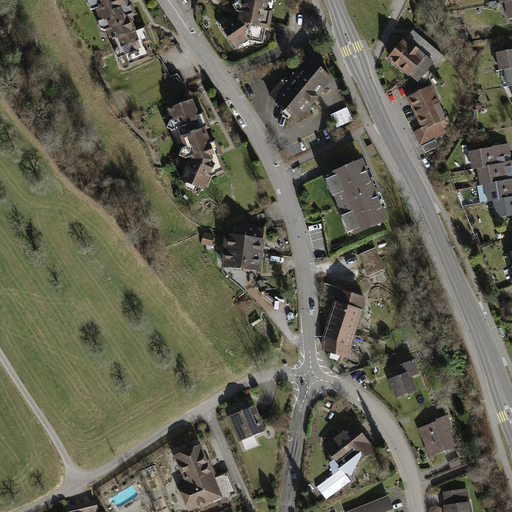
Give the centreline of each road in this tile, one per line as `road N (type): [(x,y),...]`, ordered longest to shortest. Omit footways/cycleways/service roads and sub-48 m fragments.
road 1 (secondary): [(511,421),(332,0)]
road 2 (residential): [(163,0),(236,98),(285,196),(302,259),(310,377)]
road 3 (residential): [(24,511),(232,389),(261,377),(310,377)]
road 4 (residential): [(422,511),(382,412),(359,393),(310,377)]
road 5 (residential): [(310,377),(284,511)]
